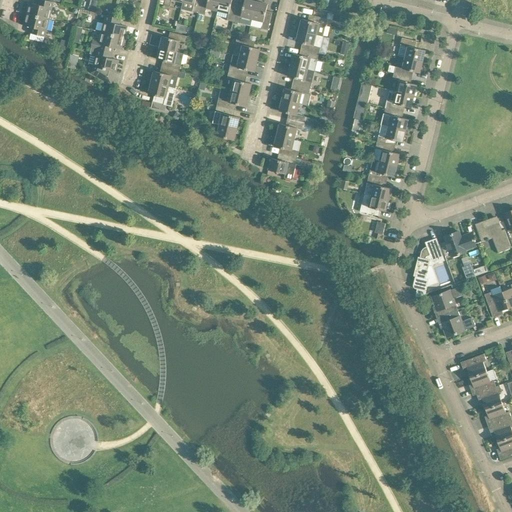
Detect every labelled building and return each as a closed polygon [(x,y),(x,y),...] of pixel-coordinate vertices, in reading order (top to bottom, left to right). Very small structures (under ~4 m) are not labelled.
[(29,2),(26,14),(50,20),(54,2),(44,0),(37,0),(37,4),(29,2)] [(183,0),(183,2),(181,9),(199,13),(201,0),(183,0)] [(201,0),(199,13),(205,15),(206,8),(217,11),(220,0),(201,0)] [(220,0),(217,11),(228,13),(227,20),(233,22),(237,7),(231,5),(232,0),(220,0)] [(241,17),(252,19),(256,1),(250,0),(244,0),(243,8),(237,7),(233,22),(239,23),(241,17)] [(263,22),(261,29),(268,30),(273,12),(272,11),(272,12),(271,15),(265,13),(268,4),(256,1),(252,19),(263,22)] [(26,14),(23,25),(31,27),(30,33),(32,33),(43,36),(46,37),(50,20),(26,14)] [(119,24),(121,19),(123,19),(106,14),(101,32),(125,38),(127,26),(119,24)] [(301,19),(299,30),(323,36),(327,19),(313,15),(311,21),(308,20),(301,19)] [(299,30),(296,42),(302,43),(306,44),(304,50),(319,54),(323,36),(299,30)] [(112,53),(113,50),(115,51),(115,50),(115,48),(122,49),(123,46),(124,39),(125,38),(101,32),(99,40),(94,39),(91,48),(92,48),(97,49),(112,53)] [(188,36),(170,32),(173,33),(172,39),(162,36),(159,48),(177,52),(180,41),(187,43),(188,36)] [(237,37),(235,44),(242,45),(240,56),(257,60),(260,49),(254,47),(250,47),(252,41),(237,37)] [(408,46),(405,57),(423,62),(425,50),(419,49),(421,43),(402,38),(401,45),(408,46)] [(180,71),(181,65),(184,54),(177,52),(159,48),(157,59),(166,61),(165,67),(180,71)] [(96,55),(91,73),(109,83),(112,71),(116,72),(119,60),(111,58),(112,53),(97,49),(96,55)] [(315,71),(319,54),(304,50),(303,56),(293,53),(290,65),(315,71)] [(255,72),(257,60),(240,56),(237,67),(230,65),(229,72),(247,76),(246,76),(243,75),(245,69),(255,72)] [(420,73),(423,62),(405,57),(402,68),(395,66),(394,73),(412,77),(413,71),(420,73)] [(290,65),(287,76),(294,78),(297,79),(296,84),(310,88),(315,71),(290,65)] [(154,71),(151,82),(169,87),(175,88),(178,77),(179,72),(180,71),(165,67),(163,73),(160,72),(154,71)] [(234,80),(231,91),(249,95),(252,84),(242,81),(243,75),(246,76),(247,76),(229,72),(227,78),(234,80)] [(399,81),(396,92),(414,96),(417,85),(411,83),(412,77),(394,73),(392,79),(399,81)] [(151,82),(148,94),(154,95),(158,96),(156,102),(153,101),(154,101),(153,101),(151,107),(160,110),(162,103),(167,105),(173,106),(177,89),(175,88),(169,87),(151,82)] [(282,99),(299,104),(309,106),(312,95),(309,94),(310,88),(296,84),(294,90),(284,88),(282,99)] [(218,99),(217,105),(232,109),(233,103),(236,104),(246,106),(249,95),(231,91),(221,88),(218,99)] [(387,101),(385,107),(404,112),(405,106),(411,108),(414,96),(396,92),(390,90),(387,101)] [(282,99),(279,111),(289,113),(292,114),(290,120),(305,123),(307,117),(297,115),(299,104),(282,99)] [(215,112),(213,123),(219,124),(237,129),(240,117),(233,116),(230,115),(232,109),(217,105),(215,112)] [(402,118),(404,112),(385,107),(384,114),(381,125),(388,126),(406,131),(408,119),(402,118)] [(279,123),(277,135),(294,139),(297,128),(304,130),(305,123),(290,120),(289,126),(286,125),(279,123)] [(234,140),(237,129),(219,124),(217,135),(214,135),(210,140),(224,148),(229,139),(234,140)] [(377,142),(395,146),(397,141),(403,142),(406,131),(388,126),(381,125),(377,142)] [(277,135),(274,146),(280,148),(283,148),(282,154),(297,158),(298,152),(292,150),(294,139),(277,135)] [(379,161),(397,165),(400,154),(394,152),(395,146),(377,142),(375,148),(382,150),(379,161)] [(268,159),(266,167),(269,168),(268,170),(286,174),(285,178),(293,180),(296,165),(301,166),(303,159),(297,158),(282,154),(280,160),(277,160),(271,158),(270,160),(268,159)] [(368,177),(387,181),(388,175),(394,177),(397,165),(379,161),(372,159),(370,170),(368,177)] [(371,196),(389,200),(392,188),(385,187),(387,181),(368,177),(364,194),(371,196)] [(360,211),(378,216),(380,210),(386,211),(389,200),(371,196),(364,194),(360,211)] [(475,224),(481,242),(493,238),(498,253),(511,248),(504,229),(502,230),(497,216),(475,224)] [(378,222),(376,232),(382,234),(385,224),(378,222)] [(465,250),(464,248),(475,244),(471,233),(460,237),(458,231),(444,236),(446,241),(440,243),(445,256),(451,254),(451,255),(465,250)] [(413,276),(415,276),(413,285),(413,286),(413,287),(414,288),(415,288),(415,289),(417,289),(416,294),(416,295),(416,296),(417,297),(418,297),(426,294),(425,292),(429,279),(426,278),(428,271),(429,267),(445,261),(436,238),(425,242),(427,248),(423,250),(423,251),(421,251),(420,257),(418,257),(413,276)] [(471,264),(462,267),(466,280),(475,276),(488,271),(485,265),(473,270),(472,267),(471,264)] [(485,276),(479,278),(481,285),(487,283),(485,276)] [(511,287),(502,292),(508,308),(511,306),(511,284),(511,285),(511,287)] [(434,311),(437,318),(458,310),(453,299),(463,295),(460,286),(431,297),(436,310),(434,311)] [(502,310),(508,308),(502,292),(493,295),(491,292),(484,294),(493,318),(503,314),(502,310)] [(462,321),(458,310),(437,318),(439,324),(441,324),(446,337),(457,333),(475,326),(472,317),(462,321)] [(483,362),(486,360),(484,354),(461,362),(464,372),(468,371),(470,378),(486,371),(483,362)] [(486,371),(470,378),(472,384),(469,385),(473,395),(476,394),(496,386),(494,380),(490,381),(486,371)] [(496,386),(476,394),(480,404),(483,402),(486,409),(502,402),(499,393),(502,392),(499,385),(496,386)] [(502,402),(486,409),(488,415),(485,416),(488,427),(511,417),(509,411),(506,413),(502,402)] [(511,419),(511,417),(488,427),(492,436),(495,435),(498,442),(511,436),(511,429),(511,426),(511,425),(511,419)] [(511,436),(498,442),(500,448),(497,449),(500,459),(506,457),(511,455),(511,436)]
